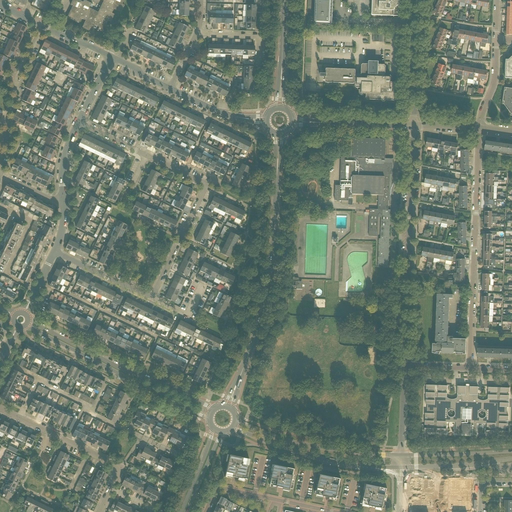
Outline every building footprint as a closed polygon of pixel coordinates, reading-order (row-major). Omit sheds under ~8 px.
[(114,9),(117,11),(121,12),(124,5),(122,4),(124,0),(101,0),(103,1),(98,12),(89,8),(91,3),(84,0),(83,0),(83,2),(78,0),(72,0),(70,5),(75,7),(73,11),(70,10),(67,17),(79,23),(81,19),(85,21),(82,28),(89,31),(92,24),(99,27),(98,30),(105,33),(109,26),(106,25),(108,21),(111,22),(114,14),(112,13),(114,9)] [(338,21),(332,21),(332,18),(333,18),(333,17),(332,17),(332,0),(315,0),(315,16),(314,16),(314,17),(315,17),(315,21),(314,21),(315,21),(314,25),(322,25),(322,24),(331,25),(331,22),(337,22),(338,21)] [(400,1),(399,0),(372,0),(372,15),(399,16),(399,4),(403,1),(400,1)] [(444,8),(447,2),(442,0),(438,0),(437,5),(444,8)] [(40,2),(37,7),(46,11),(48,6),(40,2)] [(209,23),(215,23),(216,11),(211,11),(211,7),(216,7),(216,4),(207,4),(207,19),(209,19),(209,23)] [(437,5),(435,8),(434,12),(435,12),(433,15),(441,18),(443,15),(441,15),(444,8),(437,5)] [(155,11),(146,6),(143,12),(153,17),(155,11)] [(150,22),(153,17),(143,12),(140,18),(150,22)] [(137,23),(147,28),(148,26),(150,22),(140,18),(137,23)] [(18,23),(17,26),(16,27),(15,27),(14,28),(25,33),(27,28),(18,23)] [(135,29),(144,34),(147,28),(137,23),(135,29)] [(179,23),(177,26),(176,28),(186,33),(189,27),(179,23)] [(25,33),(14,28),(13,31),(14,31),(13,34),(22,38),(25,33)] [(186,33),(176,28),(174,34),(183,39),(186,33)] [(448,31),(440,28),(438,35),(445,38),(448,31)] [(382,42),(383,34),(373,33),(373,42),(382,42)] [(22,38),(13,34),(11,39),(21,44),(22,42),(20,42),(22,38)] [(183,39),(174,34),(171,40),(181,45),(183,39)] [(443,44),(445,39),(447,40),(448,39),(445,38),(438,35),(435,41),(443,44)] [(21,44),(11,39),(8,44),(17,48),(18,46),(20,47),(21,44)] [(134,42),(130,50),(135,53),(140,44),(139,44),(141,42),(135,39),(134,42)] [(48,42),(45,40),(40,52),(45,54),(46,52),(51,41),(49,40),(48,42)] [(171,40),(168,46),(178,50),(181,45),(171,40)] [(50,54),(55,45),(52,44),(53,42),(51,41),(46,52),(50,54)] [(435,41),(434,44),(433,48),(440,50),(443,44),(435,41)] [(17,48),(8,44),(5,49),(16,54),(17,52),(15,51),(17,48)] [(141,55),(145,47),(140,44),(135,53),(141,55)] [(141,55),(146,58),(150,49),(151,47),(146,44),(145,47),(141,55)] [(55,45),(50,54),(55,56),(61,46),(58,45),(57,46),(55,45)] [(61,46),(55,56),(56,57),(54,60),(59,62),(59,61),(65,50),(62,49),(63,47),(61,46)] [(151,60),(155,52),(156,49),(151,46),(151,47),(150,49),(146,58),(151,60)] [(3,54),(12,59),(13,56),(15,57),(16,54),(5,49),(3,54)] [(64,63),(65,61),(70,51),(68,50),(67,51),(65,50),(59,61),(64,63)] [(70,51),(65,61),(70,63),(74,55),(72,53),(73,52),(70,51)] [(156,63),(160,54),(155,52),(151,60),(156,63)] [(161,65),(165,57),(166,55),(161,53),(160,54),(156,63),(161,65)] [(75,66),(79,58),(80,55),(78,54),(77,56),(74,55),(70,63),(75,66)] [(166,68),(170,59),(165,57),(161,65),(166,68)] [(76,69),(79,70),(83,62),(81,60),(81,59),(79,58),(75,66),(74,68),(76,69)] [(171,70),(176,62),(170,59),(166,68),(171,70)] [(46,67),(35,62),(34,65),(36,66),(35,68),(43,72),(46,67)] [(83,62),(79,70),(81,71),(83,72),(82,74),(83,74),(88,64),(85,63),(83,62)] [(90,65),(88,64),(83,74),(85,75),(86,75),(85,77),(89,79),(90,76),(95,67),(90,65)] [(366,94),(366,98),(367,100),(381,100),(383,102),(384,102),(386,101),(394,101),(396,100),(396,84),(395,82),(391,82),(391,78),(390,76),(385,76),(386,66),(384,64),(373,64),(363,64),(361,65),(361,75),(355,75),(355,71),(355,69),(354,69),(349,69),(347,69),(342,69),(340,69),(334,69),(332,69),(327,68),(327,69),(326,69),(326,70),(326,74),(320,74),(320,77),(326,77),(325,79),(325,81),(326,81),(326,83),(327,83),(355,84),(355,87),(356,88),(361,88),(360,93),(361,93),(366,94)] [(445,70),(446,67),(439,64),(436,71),(444,74),(447,75),(448,71),(445,70)] [(31,72),(41,77),(43,72),(35,68),(33,71),(32,70),(31,72)] [(189,79),(194,71),(188,68),(184,77),(189,79)] [(199,73),(194,71),(189,79),(195,82),(199,73)] [(441,80),(444,74),(436,71),(434,77),(441,80)] [(30,78),(39,82),(41,77),(31,72),(29,74),(31,75),(30,78)] [(200,84),(204,76),(199,73),(195,82),(200,84)] [(209,78),(204,76),(200,84),(205,87),(209,78)] [(119,80),(117,78),(115,82),(112,87),(110,86),(108,90),(111,91),(111,89),(117,92),(118,89),(123,79),(121,77),(119,80)] [(434,77),(432,80),(431,84),(439,86),(441,80),(434,77)] [(36,87),(39,82),(30,78),(29,80),(27,80),(26,82),(36,87)] [(214,81),(209,78),(205,87),(210,89),(214,81)] [(118,89),(123,92),(127,83),(124,82),(126,80),(123,79),(118,89)] [(215,92),(219,83),(214,81),(210,89),(215,92)] [(26,82),(25,84),(26,85),(25,88),(27,89),(34,92),(34,91),(36,87),(26,82)] [(75,84),(74,88),(74,89),(83,93),(86,87),(75,82),(75,84)] [(128,94),(133,84),(131,82),(130,85),(127,83),(123,92),(128,94)] [(224,85),(219,83),(215,92),(220,94),(224,85)] [(133,97),(137,88),(135,87),(136,85),(133,84),(128,94),(133,97)] [(226,97),(230,88),(224,85),(220,94),(226,97)] [(140,90),(137,88),(133,97),(138,99),(143,89),(141,87),(140,90)] [(511,88),(505,88),(502,104),(504,105),(507,109),(508,110),(511,107),(511,102),(511,103),(511,101),(511,88)] [(27,89),(24,94),(35,99),(36,97),(34,97),(36,93),(34,91),(34,92),(27,89)] [(82,96),(83,93),(74,89),(72,94),(82,99),(83,96),(82,96)] [(143,89),(138,99),(143,102),(148,93),(145,92),(146,90),(143,89)] [(148,93),(143,102),(149,104),(154,94),(151,92),(150,94),(148,93)] [(22,100),(31,104),(33,100),(34,101),(35,99),(24,94),(22,100)] [(82,99),(72,94),(69,98),(76,102),(78,103),(78,102),(79,100),(81,101),(82,99)] [(149,104),(152,106),(154,107),(158,98),(155,97),(156,95),(154,94),(149,104)] [(112,100),(103,96),(100,101),(109,106),(112,100)] [(75,104),(76,102),(69,98),(67,97),(65,102),(75,107),(76,105),(75,104)] [(163,101),(159,110),(165,112),(170,101),(167,100),(166,102),(163,101)] [(107,112),(109,106),(100,101),(97,107),(107,112)] [(165,112),(170,115),(174,106),(171,105),(172,103),(170,101),(165,112)] [(65,102),(62,107),(71,111),(72,109),(74,110),(75,107),(65,102)] [(170,115),(175,117),(180,106),(178,105),(176,107),(174,106),(170,115)] [(180,106),(175,117),(180,120),(184,111),(182,110),(183,108),(180,106)] [(62,107),(60,112),(70,117),(72,115),(70,114),(71,111),(62,107)] [(94,113),(104,117),(107,112),(97,107),(94,113)] [(184,111),(180,120),(185,122),(190,111),(188,110),(187,112),(184,111)] [(20,113),(16,111),(12,121),(17,123),(22,113),(21,112),(20,113)] [(185,122),(190,125),(194,116),(192,115),(193,113),(190,111),(185,122)] [(60,112),(57,117),(66,122),(68,119),(69,119),(70,117),(60,112)] [(119,126),(123,117),(125,114),(119,112),(113,126),(115,127),(117,125),(119,126)] [(23,126),(27,117),(24,115),(24,114),(22,113),(17,123),(23,126)] [(91,118),(101,123),(104,117),(94,113),(91,118)] [(195,127),(201,116),(198,115),(197,117),(194,116),(190,125),(195,127)] [(194,130),(199,132),(205,121),(202,120),(203,118),(201,116),(195,127),(194,130)] [(27,130),(32,119),(27,117),(23,126),(26,127),(25,129),(27,130)] [(30,130),(33,131),(39,119),(36,118),(34,117),(33,120),(32,119),(27,130),(30,131),(30,130)] [(57,117),(55,122),(65,127),(67,125),(65,124),(66,122),(57,117)] [(123,131),(128,120),(123,117),(119,126),(122,127),(121,129),(123,131)] [(134,122),(128,120),(123,131),(126,132),(127,130),(129,131),(134,122)] [(65,127),(55,122),(52,127),(61,132),(63,128),(65,129),(65,127)] [(139,125),(134,122),(129,131),(132,132),(131,134),(133,136),(138,127),(139,125)] [(210,124),(206,132),(212,135),(217,124),(214,123),(213,125),(210,124)] [(217,124),(212,135),(217,137),(221,129),(218,127),(219,125),(217,124)] [(137,135),(140,136),(144,127),(139,125),(138,127),(133,136),(136,137),(137,135)] [(49,132),(59,137),(61,132),(52,127),(51,130),(50,130),(49,132)] [(217,137),(222,140),(227,129),(224,128),(223,130),(221,129),(217,137)] [(227,142),(231,134),(228,132),(229,130),(227,129),(222,140),(227,142)] [(149,130),(148,134),(143,142),(146,144),(145,146),(148,147),(153,136),(154,134),(155,133),(149,130)] [(234,135),(231,134),(227,142),(232,145),(237,134),(235,133),(234,135)] [(55,144),(58,138),(49,134),(47,138),(46,137),(45,139),(55,144)] [(84,134),(80,143),(85,146),(89,137),(84,134)] [(237,134),(232,145),(237,147),(241,139),(239,137),(240,135),(237,134)] [(154,147),(158,139),(153,136),(148,147),(150,148),(151,146),(154,147)] [(85,146),(90,148),(94,139),(89,137),(85,146)] [(241,139),(237,147),(242,150),(247,139),(245,138),(244,140),(241,139)] [(53,150),(55,144),(45,139),(44,141),(45,142),(44,146),(46,147),(52,150),(53,150)] [(94,139),(90,148),(95,151),(100,142),(94,139)] [(158,139),(154,147),(156,148),(155,151),(158,152),(163,141),(158,139)] [(246,155),(248,152),(252,144),(249,142),(250,140),(247,139),(242,150),(241,153),(246,155)] [(390,200),(390,192),(391,190),(391,188),(392,186),(393,185),(393,184),(393,183),(393,182),(393,178),(393,174),(393,171),(392,171),(392,159),(385,159),(385,140),(380,140),(359,139),(354,139),(354,142),(350,142),(349,157),(341,157),(340,186),(335,185),(335,201),(349,201),(349,194),(357,194),(378,195),(378,204),(378,209),(370,209),(370,212),(370,215),(369,236),(376,236),(378,237),(378,215),(380,213),(381,215),(382,210),(388,210),(389,205),(389,200),(390,200)] [(164,152),(168,144),(163,141),(158,152),(161,153),(162,151),(164,152)] [(95,151),(101,153),(105,144),(100,142),(95,151)] [(509,145),(486,142),(484,151),(508,154),(509,145)] [(175,143),(174,146),(173,146),(168,157),(171,158),(172,156),(174,157),(180,145),(175,143)] [(105,144),(101,153),(106,155),(110,147),(105,144)] [(168,144),(164,152),(167,153),(166,156),(168,157),(173,146),(168,144)] [(180,145),(174,157),(177,158),(176,161),(178,162),(184,151),(185,148),(180,145)] [(43,152),(54,157),(55,154),(53,154),(55,151),(53,150),(52,150),(46,147),(43,152)] [(106,155),(111,158),(115,149),(110,147),(106,155)] [(120,152),(115,149),(111,158),(116,160),(120,152)] [(185,162),(189,154),(184,151),(178,162),(181,163),(182,161),(185,162)] [(203,151),(202,154),(197,165),(199,166),(200,164),(203,165),(207,157),(209,154),(203,151)] [(41,157),(50,161),(51,158),(53,159),(54,157),(43,152),(41,157)] [(120,152),(116,160),(115,163),(120,166),(125,155),(120,152)] [(202,154),(197,152),(192,160),(195,162),(194,164),(197,165),(202,154)] [(212,159),(207,170),(209,171),(211,169),(213,170),(217,162),(219,159),(214,156),(212,159)] [(212,159),(207,157),(203,165),(205,167),(204,169),(207,170),(212,159)] [(21,161),(16,159),(11,169),(13,170),(14,169),(17,170),(21,161)] [(21,174),(26,163),(21,161),(17,170),(19,171),(19,173),(21,174)] [(90,171),(93,165),(84,161),(82,166),(90,171)] [(222,164),(217,162),(213,170),(216,172),(215,174),(217,175),(222,164)] [(26,175),(25,177),(30,168),(31,166),(26,163),(21,174),(23,175),(24,173),(26,175)] [(221,174),(224,175),(228,167),(222,164),(217,175),(220,176),(221,174)] [(249,171),(250,168),(242,164),(239,169),(250,174),(251,172),(249,171)] [(88,176),(89,173),(91,174),(92,172),(90,171),(82,166),(79,172),(88,176)] [(36,167),(35,170),(29,181),(32,182),(33,180),(35,181),(39,173),(41,170),(36,167)] [(29,181),(35,170),(30,168),(25,177),(28,178),(27,180),(29,181)] [(250,174),(239,169),(237,168),(234,173),(245,178),(247,176),(249,177),(250,174)] [(41,170),(39,173),(35,181),(38,183),(37,184),(39,186),(46,172),(41,170)] [(157,179),(160,174),(151,170),(149,175),(157,179)] [(486,180),(494,180),(494,174),(496,174),(496,171),(490,171),(490,174),(486,174),(486,180)] [(53,177),(52,177),(53,176),(46,172),(39,186),(42,187),(42,185),(45,186),(47,182),(50,183),(53,177)] [(79,172),(77,177),(85,181),(88,176),(79,172)] [(234,179),(245,185),(246,182),(244,181),(245,178),(234,173),(233,175),(236,176),(234,179)] [(155,184),(157,179),(149,175),(146,180),(155,184)] [(430,188),(431,184),(432,176),(426,175),(424,187),(430,188)] [(437,186),(438,177),(432,176),(431,184),(430,188),(436,189),(437,186)] [(74,182),(83,186),(85,181),(77,177),(74,182)] [(125,181),(117,177),(114,182),(123,186),(125,181)] [(448,191),(449,188),(450,179),(444,178),(443,187),(442,190),(448,191)] [(234,179),(232,185),(240,189),(242,186),(244,187),(245,185),(234,179)] [(144,185),(152,190),(155,184),(146,180),(144,185)] [(123,186),(114,182),(112,187),(120,192),(123,186)] [(179,190),(182,191),(190,195),(193,190),(182,184),(179,190)] [(9,186),(6,185),(3,192),(8,195),(12,186),(10,185),(9,186)] [(144,185),(141,191),(150,195),(152,190),(144,185)] [(13,197),(17,190),(13,188),(14,187),(12,186),(8,195),(13,197)] [(120,192),(112,187),(109,193),(118,197),(120,192)] [(18,199),(22,191),(20,190),(19,191),(17,190),(13,197),(18,199)] [(23,202),(26,194),(23,193),(24,192),(22,191),(18,199),(23,202)] [(190,195),(182,191),(179,196),(188,200),(190,195)] [(109,193),(107,198),(115,202),(118,197),(109,193)] [(27,204),(32,195),(29,194),(29,195),(26,194),(23,202),(27,204)] [(33,196),(32,195),(27,204),(32,206),(32,207),(35,200),(36,199),(33,197),(33,196)] [(99,200),(91,196),(88,201),(97,206),(99,200)] [(185,205),(188,200),(179,196),(177,201),(185,205)] [(215,208),(220,197),(218,196),(217,198),(214,197),(210,205),(215,208)] [(215,208),(220,210),(224,202),(222,201),(223,199),(220,197),(215,208)] [(36,210),(41,201),(39,200),(38,201),(35,200),(32,207),(32,206),(31,208),(36,210)] [(172,205),(174,207),(183,211),(185,205),(177,201),(174,200),(172,205)] [(41,212),(45,205),(42,203),(43,202),(41,201),(36,210),(41,212)] [(94,211),(97,206),(88,201),(86,207),(94,211)] [(225,213),(230,202),(228,201),(227,203),(224,202),(220,210),(225,213)] [(141,204),(136,202),(132,210),(137,213),(141,204)] [(225,213),(230,215),(235,207),(232,206),(233,204),(230,202),(225,213)] [(142,215),(146,207),(141,204),(137,213),(142,215)] [(48,206),(45,205),(41,212),(46,215),(50,206),(48,205),(48,206)] [(51,217),(55,209),(52,208),(52,207),(50,206),(46,215),(51,217)] [(230,215),(235,218),(241,207),(238,206),(237,208),(235,207),(230,215)] [(94,211),(86,207),(83,212),(92,216),(94,211)] [(147,218),(152,209),(146,207),(142,215),(147,218)] [(241,207),(235,218),(234,221),(239,224),(245,212),(242,211),(243,209),(241,207)] [(153,220),(157,212),(152,209),(147,218),(153,220)] [(382,210),(381,215),(381,224),(390,224),(390,210),(388,210),(382,210)] [(420,211),(419,219),(429,221),(431,212),(425,211),(425,212),(420,211)] [(81,217),(89,221),(92,216),(83,212),(81,217)] [(162,214),(157,212),(153,220),(158,223),(162,214)] [(429,221),(429,224),(435,226),(435,222),(437,213),(431,212),(429,221)] [(3,213),(0,220),(0,222),(4,224),(8,216),(3,213)] [(163,225),(167,217),(162,214),(158,223),(163,225)] [(443,214),(441,223),(441,227),(447,228),(447,224),(449,216),(443,214)] [(87,226),(89,221),(81,217),(78,222),(87,226)] [(168,228),(172,219),(167,217),(163,225),(168,228)] [(168,228),(173,230),(177,222),(172,219),(168,228)] [(208,221),(205,220),(204,223),(201,222),(200,224),(211,229),(215,222),(209,219),(208,221)] [(13,228),(21,232),(23,227),(12,221),(10,226),(12,228),(13,228)] [(127,225),(119,221),(116,226),(125,231),(127,225)] [(78,222),(75,227),(84,231),(87,226),(78,222)] [(200,230),(208,234),(211,229),(200,224),(199,227),(201,228),(200,230)] [(390,224),(381,224),(380,239),(389,239),(390,224)] [(51,232),(53,229),(45,225),(42,230),(51,235),(52,233),(51,232)] [(13,228),(12,228),(10,226),(9,226),(7,231),(18,237),(21,232),(13,228)] [(114,232),(122,236),(125,231),(116,226),(114,232)] [(40,235),(48,239),(49,236),(50,237),(51,235),(42,230),(40,235)] [(195,234),(206,240),(208,234),(200,230),(199,233),(196,232),(195,234)] [(232,230),(231,232),(228,238),(239,243),(240,240),(238,239),(239,237),(236,235),(237,232),(232,230)] [(7,231),(5,236),(16,242),(18,237),(7,231)] [(492,241),(492,235),(496,235),(496,232),(487,231),(487,234),(484,234),(484,240),(492,241)] [(120,241),(122,236),(114,232),(111,237),(120,241)] [(205,242),(206,240),(195,234),(194,237),(196,238),(195,241),(197,242),(197,244),(207,249),(209,244),(205,242)] [(37,240),(46,244),(47,242),(46,242),(48,239),(40,235),(37,240)] [(5,236),(2,241),(14,246),(16,242),(5,236)] [(109,242),(117,246),(120,241),(111,237),(109,242)] [(226,243),(234,247),(235,244),(238,245),(239,243),(228,238),(226,243)] [(379,239),(378,253),(389,253),(389,239),(380,239),(379,239)] [(35,245),(44,249),(43,248),(44,246),(45,246),(46,244),(37,240),(35,245)] [(75,243),(69,240),(65,249),(70,251),(75,243)] [(2,241),(0,245),(11,251),(14,246),(2,241)] [(115,251),(117,246),(109,242),(106,247),(115,251)] [(76,254),(80,245),(75,243),(70,251),(76,254)] [(223,248),(234,253),(235,251),(233,250),(234,247),(226,243),(223,248)] [(0,245),(0,251),(9,256),(11,251),(0,245)] [(34,250),(43,255),(44,252),(43,252),(44,249),(35,245),(36,246),(34,250)] [(85,248),(80,245),(76,254),(81,256),(85,248)] [(115,251),(106,247),(104,252),(112,256),(115,251)] [(81,256),(86,259),(90,250),(85,248),(81,256)] [(233,256),(234,253),(223,248),(220,253),(229,257),(230,255),(233,256)] [(186,255),(196,259),(198,253),(189,249),(186,255)] [(32,255),(39,259),(41,256),(42,256),(43,255),(34,250),(32,255)] [(0,251),(0,257),(7,261),(9,256),(0,251)] [(101,257),(110,261),(112,256),(104,252),(101,257)] [(389,253),(378,253),(378,267),(388,268),(389,253)] [(29,260),(38,264),(39,262),(38,262),(39,259),(32,255),(29,260)] [(193,265),(196,259),(186,255),(183,260),(193,265)] [(99,263),(107,267),(110,261),(101,257),(99,263)] [(37,266),(38,264),(29,260),(27,259),(24,264),(35,269),(36,266),(37,266)] [(190,271),(193,265),(183,260),(180,266),(190,271)] [(493,270),(493,266),(491,266),(491,260),(483,260),(483,266),(484,266),(484,269),(493,270)] [(207,264),(204,262),(200,271),(205,274),(210,263),(208,262),(207,264)] [(205,274),(210,276),(214,267),(212,266),(213,264),(210,263),(205,274)] [(23,269),(33,274),(34,272),(33,271),(35,269),(24,264),(22,268),(23,269)] [(56,270),(65,274),(67,276),(70,270),(59,265),(56,270)] [(187,276),(190,271),(180,266),(178,272),(187,276)] [(217,269),(214,267),(210,276),(215,278),(220,268),(218,267),(217,269)] [(220,281),(225,272),(222,271),(223,269),(220,268),(215,278),(220,281)] [(20,274),(30,278),(31,275),(32,276),(33,274),(23,269),(20,274)] [(54,275),(62,279),(65,274),(56,270),(54,275)] [(226,284),(231,273),(228,272),(227,274),(225,272),(220,281),(226,284)] [(226,284),(231,286),(235,277),(232,276),(233,274),(231,273),(226,284)] [(18,278),(29,284),(30,282),(29,281),(30,278),(20,274),(18,278)] [(60,284),(62,279),(54,275),(51,280),(60,284)] [(80,275),(80,276),(76,284),(81,286),(86,278),(80,275)] [(173,281),(183,286),(186,280),(176,275),(173,281)] [(91,280),(86,278),(81,286),(86,289),(91,280)] [(295,286),(289,286),(289,287),(289,289),(296,289),(302,289),(302,282),(299,282),(299,279),(299,278),(298,278),(292,278),(292,282),(295,282),(295,286)] [(48,286),(56,289),(60,291),(63,286),(60,284),(51,280),(48,286)] [(91,280),(86,289),(92,291),(96,283),(91,280)] [(180,291),(183,286),(173,281),(170,287),(180,291)] [(101,285),(96,283),(92,291),(90,294),(95,297),(101,285)] [(106,288),(101,285),(95,297),(101,299),(102,296),(106,288)] [(177,297),(180,291),(170,287),(168,292),(177,297)] [(8,300),(12,292),(12,291),(8,288),(7,290),(2,298),(4,299),(5,298),(8,300)] [(106,288),(102,296),(107,299),(111,290),(106,288)] [(107,299),(112,301),(116,293),(111,290),(107,299)] [(10,302),(12,303),(16,295),(12,292),(8,300),(10,301),(10,302)] [(174,303),(177,297),(168,292),(165,298),(174,303)] [(122,295),(116,293),(112,301),(117,304),(122,295)] [(55,296),(51,294),(48,302),(50,302),(45,311),(51,313),(55,305),(51,303),(55,296)] [(230,301),(231,298),(223,294),(220,299),(231,304),(232,302),(230,301)] [(460,354),(466,354),(466,339),(453,339),(453,336),(451,336),(448,337),(449,298),(453,299),(453,298),(453,295),(437,294),(435,344),(433,344),(432,353),(436,353),(436,352),(440,352),(439,354),(440,354),(440,352),(441,352),(441,353),(442,353),(442,352),(453,353),(454,353),(455,353),(456,355),(460,355),(460,354)] [(482,294),(482,297),(482,303),(490,303),(494,303),(497,303),(497,301),(494,301),(494,297),(488,297),(488,294),(482,294)] [(128,309),(132,301),(127,298),(123,306),(121,305),(119,309),(123,311),(121,315),(125,316),(128,309)] [(220,299),(217,304),(226,308),(227,306),(229,307),(231,304),(220,299)] [(128,309),(133,312),(137,303),(132,301),(128,309)] [(137,303),(133,312),(138,314),(143,305),(137,303)] [(227,312),(225,311),(226,308),(217,304),(215,309),(226,314),(227,312)] [(60,307),(55,305),(51,313),(56,316),(60,307)] [(148,308),(143,305),(138,314),(137,317),(142,319),(148,308)] [(56,316),(61,318),(65,310),(60,307),(56,316)] [(67,307),(65,310),(61,318),(66,321),(71,312),(72,309),(67,307)] [(149,319),(153,310),(148,308),(142,319),(147,322),(149,319)] [(212,314),(221,319),(222,316),(224,317),(226,314),(215,309),(212,314)] [(153,310),(149,319),(154,322),(158,313),(153,310)] [(66,321),(71,323),(76,315),(76,314),(71,312),(66,321)] [(71,323),(77,326),(81,317),(82,314),(77,312),(76,314),(76,315),(71,323)] [(159,324),(163,315),(158,313),(154,322),(159,324)] [(164,326),(168,318),(163,315),(159,324),(164,326)] [(77,326),(82,328),(86,319),(81,317),(77,326)] [(292,318),(288,317),(287,321),(286,329),(286,333),(285,335),(281,333),(279,333),(272,356),(265,380),(267,381),(269,381),(270,382),(271,383),(271,385),(269,390),(264,401),(281,407),(286,409),(289,404),(289,402),(290,400),(291,399),(292,395),(290,394),(291,393),(306,369),(302,366),(303,364),(316,368),(318,369),(324,350),(325,346),(324,346),(324,345),(331,346),(331,343),(331,339),(333,336),(335,331),(336,329),(337,327),(338,324),(327,322),(322,322),(318,327),(318,328),(316,329),(315,330),(313,333),(312,334),(311,334),(310,335),(309,336),(308,336),(306,336),(304,336),(303,335),(302,334),(300,333),(299,330),(299,329),(299,327),(299,325),(300,323),(302,321),(303,319),(298,318),(297,318),(295,318),(294,318),(292,318)] [(168,318),(164,326),(162,330),(167,332),(168,332),(174,321),(168,318)] [(82,328),(87,331),(91,322),(86,319),(82,328)] [(181,332),(186,323),(180,320),(174,333),(179,336),(181,332)] [(181,332),(186,334),(191,325),(186,323),(181,332)] [(97,325),(92,333),(98,336),(102,327),(97,325)] [(191,325),(186,334),(192,336),(196,328),(191,325)] [(107,330),(102,327),(98,336),(103,338),(107,330)] [(103,338),(108,341),(112,332),(113,330),(108,327),(107,330),(103,338)] [(201,330),(196,328),(192,336),(197,339),(201,330)] [(113,343),(118,346),(122,337),(123,337),(124,333),(119,330),(117,335),(113,343)] [(200,345),(202,341),(206,333),(201,330),(197,339),(195,342),(200,345)] [(117,335),(112,332),(108,341),(113,343),(117,335)] [(211,335),(206,333),(202,341),(207,344),(211,335)] [(211,335),(207,344),(212,346),(216,338),(211,335)] [(122,337),(118,346),(123,348),(127,340),(123,337),(122,337)] [(222,341),(216,338),(212,346),(211,349),(216,352),(222,341)] [(123,348),(128,351),(133,342),(127,340),(123,348)] [(134,353),(138,345),(139,342),(134,340),(133,342),(128,351),(134,353)] [(27,343),(21,355),(24,356),(25,353),(28,355),(32,348),(32,347),(29,346),(30,344),(27,343)] [(134,353),(139,356),(143,347),(138,345),(134,353)] [(30,359),(32,360),(38,348),(36,347),(35,350),(32,348),(28,355),(32,356),(30,359)] [(139,356),(144,358),(148,350),(143,347),(139,356)] [(42,353),(43,352),(40,351),(40,349),(38,348),(32,360),(38,363),(39,360),(42,353)] [(477,357),(484,357),(501,358),(501,349),(477,348),(477,357)] [(155,349),(152,356),(151,357),(156,360),(161,351),(155,349)] [(501,358),(511,358),(511,349),(501,349),(501,358)] [(156,360),(161,362),(166,354),(161,351),(156,360)] [(166,354),(161,362),(167,365),(172,354),(172,353),(168,351),(166,354)] [(46,355),(42,353),(39,360),(42,362),(41,365),(43,366),(49,354),(47,353),(46,355)] [(49,354),(43,366),(45,367),(47,364),(50,365),(53,359),(54,358),(50,356),(51,355),(49,354)] [(167,365),(172,367),(177,357),(172,354),(167,365)] [(172,367),(177,370),(181,361),(183,358),(178,356),(177,357),(172,367)] [(52,370),(54,371),(60,359),(58,358),(56,360),(53,359),(50,365),(53,367),(52,370)] [(60,359),(54,371),(56,372),(57,369),(60,371),(64,364),(64,363),(61,361),(62,360),(60,359)] [(208,368),(211,363),(202,359),(200,364),(208,368)] [(186,364),(181,361),(177,370),(182,372),(186,364)] [(67,366),(64,364),(60,371),(61,371),(59,374),(64,376),(70,364),(68,363),(67,366)] [(197,365),(199,366),(197,369),(206,373),(208,368),(200,364),(198,363),(197,365)] [(71,367),(72,366),(67,376),(66,378),(72,380),(72,379),(77,369),(77,370),(71,367)] [(192,373),(195,374),(203,379),(206,373),(197,369),(195,368),(192,373)] [(77,382),(82,372),(82,373),(77,370),(77,369),(72,379),(76,381),(75,383),(77,384),(78,382),(77,382)] [(14,370),(13,370),(11,375),(22,381),(24,378),(25,375),(14,370)] [(82,386),(87,375),(87,376),(82,373),(82,372),(77,382),(78,382),(80,383),(79,385),(82,386)] [(187,375),(185,379),(191,382),(192,380),(201,384),(203,379),(195,374),(193,378),(187,375)] [(11,375),(8,381),(20,386),(21,386),(22,384),(21,383),(22,381),(11,375)] [(84,385),(87,387),(88,387),(93,377),(92,377),(92,378),(87,376),(87,375),(82,386),(83,387),(84,385)] [(89,388),(89,387),(93,389),(98,380),(98,381),(93,378),(93,377),(88,387),(87,389),(88,389),(89,388)] [(99,392),(104,382),(103,383),(98,380),(93,389),(93,391),(94,391),(94,390),(95,389),(99,392)] [(8,381),(6,386),(14,390),(16,387),(18,389),(20,386),(8,381)] [(448,398),(447,398),(447,397),(447,393),(445,393),(445,390),(447,390),(447,386),(426,385),(426,389),(428,389),(428,392),(426,392),(426,397),(428,397),(428,400),(426,400),(426,402),(427,402),(427,413),(425,413),(425,417),(427,418),(427,421),(425,421),(425,425),(427,425),(427,428),(425,428),(424,432),(446,433),(446,429),(444,429),(444,426),(446,426),(446,422),(456,422),(456,434),(476,434),(477,423),(487,424),(487,427),(489,427),(489,431),(487,430),(487,435),(508,436),(508,431),(506,431),(506,428),(508,428),(508,424),(506,424),(506,420),(508,421),(508,416),(507,416),(507,407),(509,407),(509,403),(507,403),(507,400),(509,400),(509,396),(507,395),(507,392),(509,392),(509,388),(488,387),(488,392),(490,392),(490,395),(488,395),(488,399),(487,399),(486,400),(485,400),(484,400),(483,401),(482,400),(481,400),(480,400),(479,400),(479,399),(478,399),(478,387),(458,386),(457,398),(456,398),(456,399),(455,399),(454,399),(453,399),(452,399),(451,399),(450,399),(449,399),(448,398)] [(6,386),(3,391),(11,396),(12,396),(14,397),(16,394),(13,393),(14,390),(6,386)] [(3,391),(0,396),(0,397),(12,402),(13,400),(10,398),(11,396),(3,391)] [(126,401),(127,398),(130,399),(131,397),(121,391),(118,397),(126,401)] [(33,397),(32,399),(33,399),(28,409),(29,408),(34,411),(39,401),(41,397),(38,395),(37,398),(33,397)] [(124,404),(126,401),(118,397),(115,403),(125,408),(127,405),(124,404)] [(34,411),(33,411),(34,411),(34,410),(39,413),(44,404),(45,402),(44,402),(43,403),(39,401),(34,411)] [(124,410),(125,408),(115,403),(113,408),(120,412),(122,409),(124,410)] [(39,413),(39,414),(40,413),(45,415),(49,406),(48,406),(44,404),(39,413)] [(55,409),(54,409),(51,407),(51,405),(50,404),(49,406),(45,415),(45,416),(45,415),(50,418),(55,409)] [(60,411),(61,409),(56,406),(54,409),(55,409),(50,418),(50,419),(50,418),(55,421),(60,412),(60,411)] [(119,415),(120,412),(113,408),(110,413),(120,418),(121,416),(119,415)] [(60,412),(55,421),(55,422),(55,421),(60,424),(65,415),(61,413),(62,411),(60,411),(60,412)] [(140,414),(137,412),(134,418),(137,420),(135,424),(134,424),(133,426),(138,428),(139,426),(141,427),(144,420),(147,415),(141,413),(140,414)] [(65,415),(60,424),(60,425),(61,424),(66,426),(70,417),(66,415),(67,414),(66,413),(65,415)] [(107,419),(115,423),(117,419),(119,421),(120,418),(110,413),(107,419)] [(71,429),(76,420),(76,419),(77,417),(77,416),(75,416),(74,416),(74,417),(71,415),(70,417),(66,426),(66,427),(66,426),(71,428),(71,429)] [(151,428),(155,421),(152,419),(150,422),(144,420),(141,427),(140,428),(146,431),(148,426),(151,428)] [(0,430),(5,433),(7,427),(9,424),(4,421),(2,425),(0,423),(0,430)] [(158,422),(155,421),(151,428),(154,429),(152,433),(158,436),(158,435),(162,428),(161,428),(156,425),(158,422)] [(169,435),(172,429),(163,425),(161,428),(162,428),(158,435),(164,438),(166,434),(169,435)] [(5,433),(4,434),(7,435),(8,434),(13,437),(14,437),(16,432),(18,428),(13,426),(11,429),(7,427),(5,433)] [(77,426),(72,437),(75,438),(76,435),(79,437),(83,429),(77,426)] [(88,432),(83,429),(79,437),(82,438),(81,441),(83,442),(88,432)] [(175,430),(172,429),(169,435),(172,437),(169,441),(175,444),(179,437),(180,433),(181,433),(175,430)] [(13,437),(13,438),(11,442),(14,444),(15,441),(21,444),(25,436),(27,433),(22,430),(20,434),(16,432),(14,437),(13,437)] [(93,434),(88,432),(83,442),(85,443),(87,441),(90,442),(93,434)] [(179,437),(175,444),(175,445),(178,446),(177,447),(180,449),(183,443),(186,445),(189,438),(180,433),(179,437)] [(32,446),(32,445),(36,437),(31,434),(29,438),(25,436),(21,444),(21,445),(24,447),(26,443),(32,446)] [(99,437),(93,434),(90,442),(92,444),(91,446),(94,447),(99,437)] [(100,448),(104,440),(99,437),(94,447),(96,449),(97,446),(100,448)] [(105,453),(110,442),(104,440),(100,448),(103,449),(102,451),(105,453)] [(140,450),(136,458),(145,462),(150,451),(151,451),(145,448),(143,452),(140,450)] [(66,461),(69,455),(61,451),(58,457),(66,461)] [(154,466),(157,460),(154,458),(156,454),(150,451),(145,462),(154,466)] [(55,462),(64,466),(66,461),(58,457),(55,455),(53,461),(55,462)] [(157,460),(154,466),(162,470),(164,467),(168,460),(167,460),(168,459),(168,458),(163,455),(160,461),(157,460)] [(232,476),(238,478),(247,480),(248,473),(246,472),(249,459),(229,455),(224,477),(232,478),(232,476)] [(25,467),(28,462),(20,458),(18,461),(16,460),(15,462),(17,463),(26,467),(25,467)] [(164,467),(169,470),(168,473),(171,475),(174,468),(172,466),(174,462),(168,459),(167,460),(168,460),(164,467)] [(53,468),(61,472),(64,466),(55,462),(53,468)] [(17,463),(16,466),(14,465),(12,468),(15,469),(22,472),(25,467),(26,467),(17,463)] [(84,470),(89,472),(92,467),(87,464),(84,470)] [(269,484),(278,486),(293,489),(294,482),(292,482),(295,469),(275,465),(272,478),(270,477),(269,484)] [(58,477),(61,472),(53,468),(50,466),(47,472),(50,473),(58,477)] [(15,469),(13,472),(11,471),(10,473),(12,474),(19,478),(20,478),(23,480),(26,474),(23,473),(22,472),(15,469)] [(99,470),(96,476),(105,480),(107,474),(99,470)] [(10,473),(10,474),(9,476),(8,476),(7,479),(9,480),(18,484),(18,483),(17,483),(19,478),(12,474),(10,473)] [(47,479),(56,483),(58,477),(50,473),(47,479)] [(91,480),(94,481),(102,485),(105,480),(96,476),(94,474),(91,480)] [(131,489),(135,481),(129,479),(131,475),(127,474),(126,477),(122,484),(123,484),(122,485),(125,487),(126,486),(131,489)] [(338,492),(340,485),(341,479),(321,474),(318,488),(316,487),(315,494),(339,499),(340,492),(338,492)] [(6,482),(5,484),(15,489),(17,484),(18,484),(9,480),(8,483),(6,482)] [(414,480),(413,505),(413,508),(433,509),(434,481),(414,480)] [(99,491),(102,485),(94,481),(91,486),(99,491)] [(138,492),(137,493),(140,494),(142,491),(145,485),(142,483),(141,484),(135,481),(131,489),(138,492)] [(470,510),(471,482),(451,481),(450,509),(470,510)] [(143,496),(144,495),(149,498),(153,490),(147,487),(149,483),(147,482),(146,483),(145,485),(142,491),(140,494),(143,496)] [(15,489),(5,484),(3,484),(1,489),(2,489),(12,494),(14,489),(15,489)] [(367,484),(366,490),(364,497),(362,497),(361,504),(383,508),(387,488),(367,484)] [(87,488),(90,489),(88,492),(97,496),(99,491),(91,486),(88,485),(87,488)] [(0,495),(5,498),(9,500),(12,494),(12,495),(12,494),(2,489),(0,492),(0,495)] [(149,498),(155,501),(155,502),(158,503),(161,497),(158,495),(159,493),(153,490),(149,498)] [(86,497),(94,502),(97,496),(88,492),(86,497)] [(32,500),(34,496),(31,495),(30,497),(28,496),(24,505),(28,507),(32,500)] [(221,498),(218,503),(220,504),(219,507),(225,510),(226,511),(230,502),(221,498)] [(28,507),(29,507),(27,511),(29,511),(32,511),(33,510),(38,501),(36,499),(35,501),(32,500),(28,507)] [(81,505),(78,504),(76,503),(74,506),(80,508),(83,509),(84,507),(90,510),(93,504),(84,499),(81,505)] [(33,510),(37,511),(38,511),(42,504),(44,501),(41,500),(40,502),(38,501),(33,510)] [(120,511),(124,505),(118,502),(118,501),(115,500),(109,510),(112,511),(120,511)]
